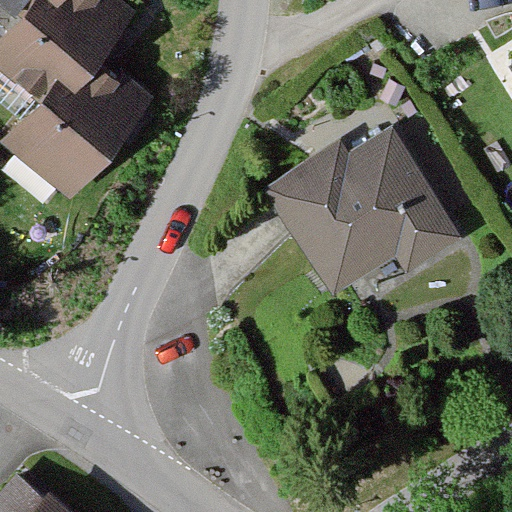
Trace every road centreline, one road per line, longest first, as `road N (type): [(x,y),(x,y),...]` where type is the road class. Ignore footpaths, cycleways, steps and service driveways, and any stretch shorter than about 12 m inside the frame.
road 1 (residential): [(77,429),(218,114),(234,57)]
road 2 (residential): [(77,429),(208,511)]
road 3 (unclassified): [(360,0),(234,57)]
